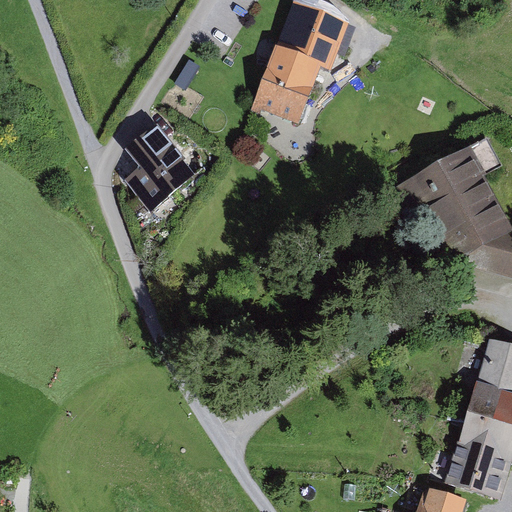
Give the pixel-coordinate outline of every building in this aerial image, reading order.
[(276,47),(323,65),(330,67),(347,23),(294,2),(276,47)] [(276,47),(255,108),(302,124),(323,65),(276,47)] [(187,60),(173,83),(185,90),(198,66),(187,60)] [(196,174),(159,127),(128,151),(142,169),(127,181),(150,210),(196,174)] [(455,263),(511,231),(511,227),(469,149),(398,189),(442,270),(455,263)] [(511,231),(455,263),(511,278),(511,231)] [(511,344),(491,339),(446,481),(499,501),(511,458),(511,344)] [(345,485),(344,500),(354,501),(355,486),(345,485)] [(425,488),(417,511),(463,511),(467,501),(425,488)]
